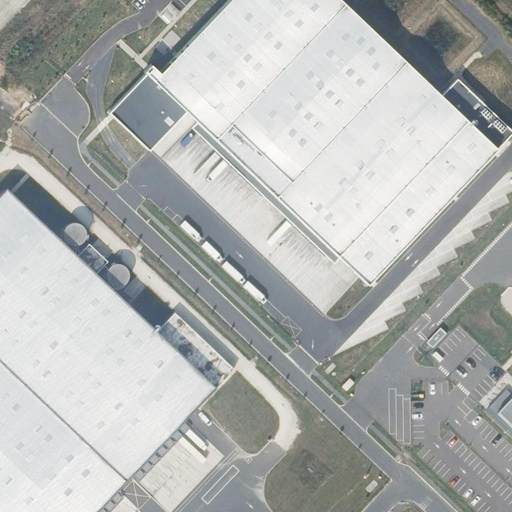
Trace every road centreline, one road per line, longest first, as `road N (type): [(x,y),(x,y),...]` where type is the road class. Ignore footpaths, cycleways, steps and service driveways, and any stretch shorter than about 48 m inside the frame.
road 1 (unclassified): [(404,480),(71,160),(59,120)]
road 2 (track): [(0,162),(26,163),(41,175),(280,401),(287,434),(233,492)]
